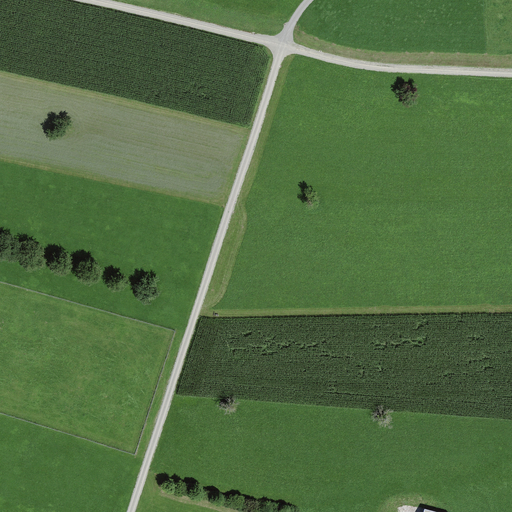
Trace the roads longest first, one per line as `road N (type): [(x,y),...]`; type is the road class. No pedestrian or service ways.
road 1 (track): [(134,511),(284,43)]
road 2 (track): [(86,0),(393,66),(511,73)]
